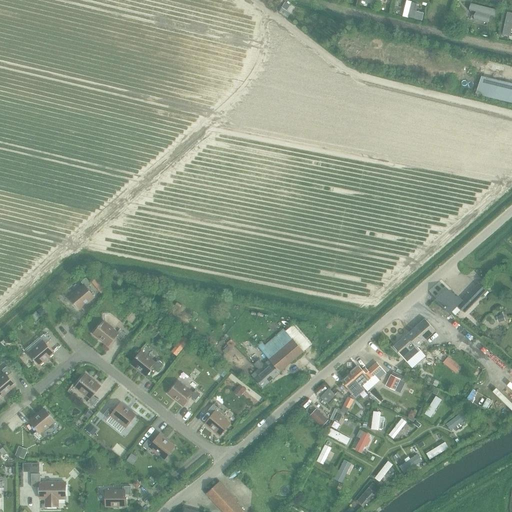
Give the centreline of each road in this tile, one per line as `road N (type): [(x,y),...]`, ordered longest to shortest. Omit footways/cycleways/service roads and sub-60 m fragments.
road 1 (unclassified): [(225,461),(511,211)]
road 2 (track): [(511,113),(360,75),(254,0)]
road 3 (residential): [(0,422),(85,356),(225,461)]
